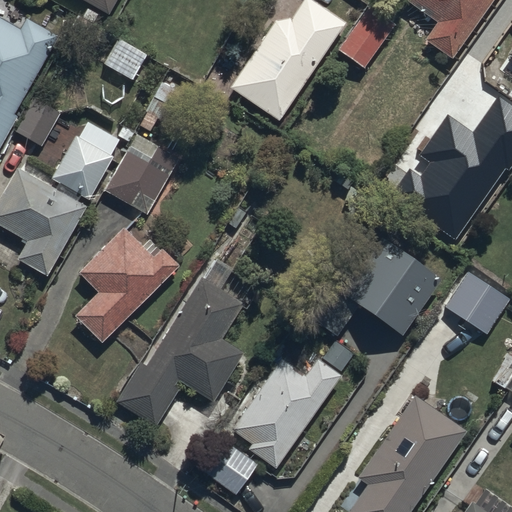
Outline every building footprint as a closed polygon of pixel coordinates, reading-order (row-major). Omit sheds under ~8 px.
[(344,16),(319,0),(298,0),(290,13),(273,14),(227,83),(277,116),(344,16)] [(361,62),(393,18),(369,0),(337,44),(361,62)] [(451,52),(486,0),(411,0),(435,16),(423,33),(451,52)] [(13,109),(57,30),(27,13),(21,25),(0,13),(0,141),(17,111),(13,109)] [(146,48),(116,32),(100,61),(129,77),(146,48)] [(179,84),(162,75),(137,121),(149,128),(157,114),(161,116),(179,84)] [(481,107),(446,82),(411,130),(447,155),(481,107)] [(60,108),(33,93),(14,127),(41,142),(60,108)] [(75,196),(80,188),(88,193),(112,150),(110,149),(118,135),(86,117),(78,131),(74,129),(50,173),(58,177),(56,180),(23,161),(20,166),(15,163),(0,189),(0,222),(26,237),(17,254),(46,270),(84,201),(75,196)] [(135,129),(103,184),(145,209),(177,154),(135,129)] [(473,220),(449,205),(431,233),(455,249),(473,220)] [(100,336),(177,258),(161,242),(159,244),(147,233),(141,239),(123,221),(77,267),(96,286),(73,309),(100,336)] [(382,230),(342,287),(401,328),(440,271),(382,230)] [(509,294),(465,267),(442,303),(486,330),(509,294)] [(242,297),(199,271),(145,360),(139,356),(114,398),(154,422),(177,384),(171,380),(175,372),(212,394),(241,345),(221,333),(242,297)] [(511,350),(508,348),(492,375),(511,386),(511,390),(511,391),(511,350)] [(273,462),(340,369),(316,353),(301,374),(276,355),(229,420),(252,437),(247,443),(273,462)] [(348,511),(404,511),(465,425),(414,389),(356,471),(368,479),(346,510),(348,511)] [(256,459),(217,432),(194,465),(233,492),(256,459)] [(495,511),(500,504),(480,490),(474,498),(470,495),(458,511),(495,511)]
